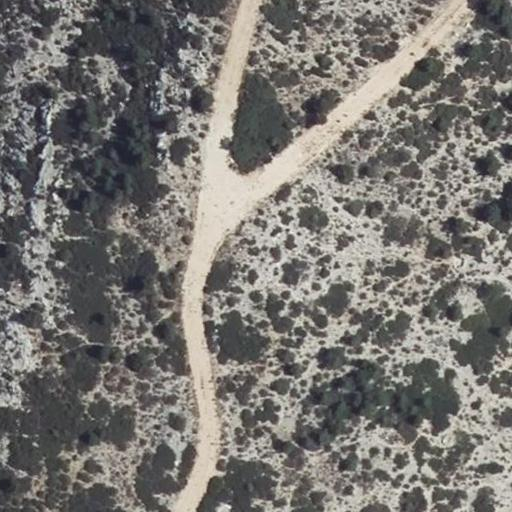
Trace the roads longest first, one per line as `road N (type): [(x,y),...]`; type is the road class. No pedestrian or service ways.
road 1 (track): [(254,0),(192,279),(191,325),(212,444),(189,511)]
road 2 (track): [(200,244),(459,0)]
